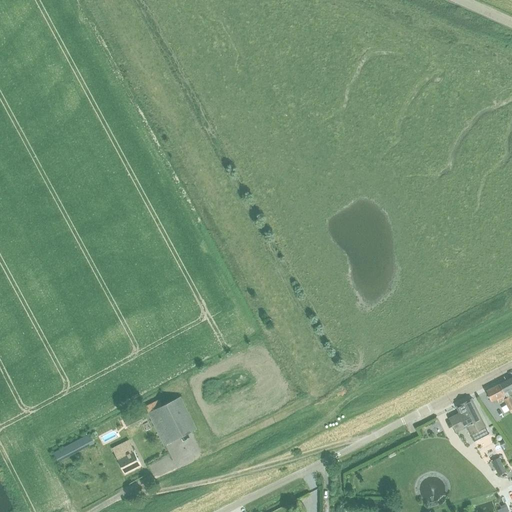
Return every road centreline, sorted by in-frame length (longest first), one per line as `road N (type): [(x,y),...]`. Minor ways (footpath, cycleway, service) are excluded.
road 1 (track): [(124,492),(208,482),(360,443)]
road 2 (unclassified): [(223,511),(405,419)]
